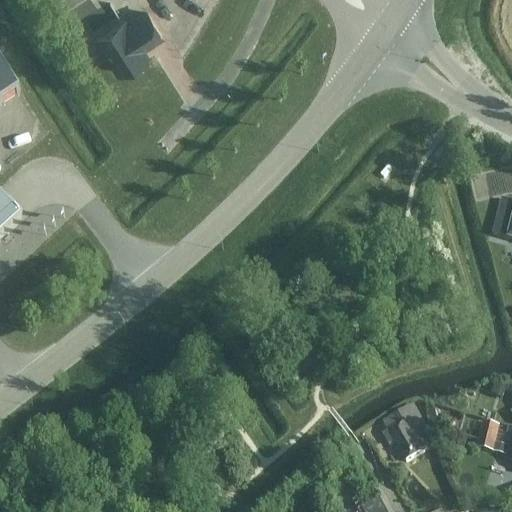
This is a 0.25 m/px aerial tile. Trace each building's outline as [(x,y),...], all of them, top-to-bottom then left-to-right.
[(51,0),(68,26),(97,7),(92,0),(51,0)] [(123,21),(96,38),(119,74),(146,56),(141,49),(161,35),(148,14),(127,27),(123,21)] [(0,61),(0,105),(20,92),(0,61)] [(0,195),(0,237),(21,219),(0,195)] [(492,236),(509,240),(511,240),(511,202),(501,200),(492,236)] [(495,385),(491,396),(503,401),(507,390),(495,385)] [(435,446),(413,407),(383,425),(388,432),(383,435),(389,446),(395,443),(407,464),(425,453),(425,452),(435,446)] [(478,441),(496,445),(499,428),(482,425),(478,441)] [(386,511),(379,500),(362,510),(363,511),(386,511)]
